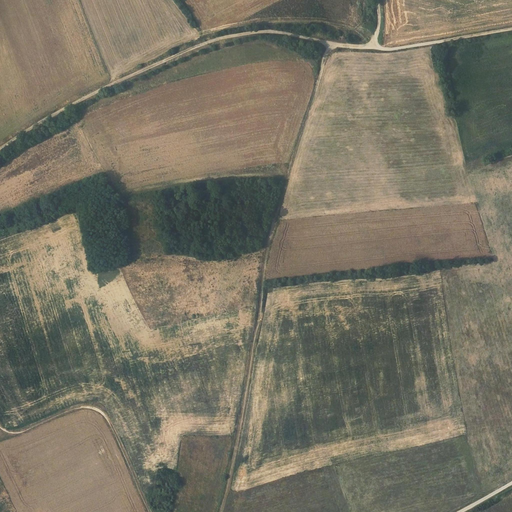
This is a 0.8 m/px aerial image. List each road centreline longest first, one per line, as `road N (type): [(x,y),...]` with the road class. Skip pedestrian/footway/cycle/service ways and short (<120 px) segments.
road 1 (track): [(511,28),(395,48),(260,30),(224,36),(101,85),(0,147)]
road 2 (track): [(330,44),(261,265),(219,511)]
road 3 (track): [(0,428),(18,435),(92,407),(104,417),(146,511)]
